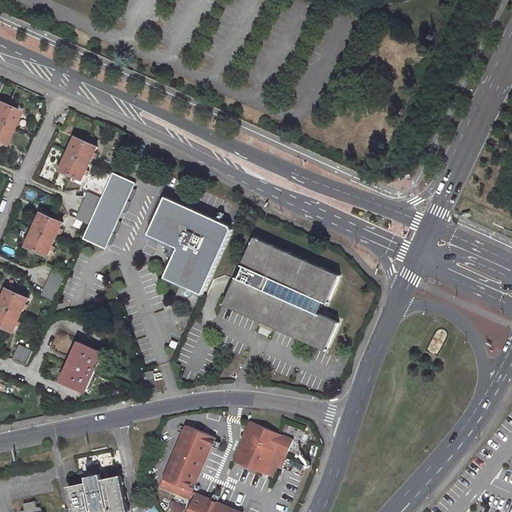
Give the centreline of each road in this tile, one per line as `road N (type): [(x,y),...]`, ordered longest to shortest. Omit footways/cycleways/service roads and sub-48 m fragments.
road 1 (primary): [(389,209),(258,159),(0,40)]
road 2 (residential): [(352,427),(277,403),(205,399),(0,443)]
road 3 (primary): [(0,65),(249,181)]
road 4 (primary): [(511,26),(434,185),(389,209)]
road 5 (primary): [(249,181),(417,260)]
road 6 (primary): [(249,181),(420,251)]
road 7 (primary): [(511,58),(432,225)]
road 8 (primary): [(474,419),(481,355),(466,326),(425,304),(394,317)]
road 9 (primary): [(249,181),(364,241)]
